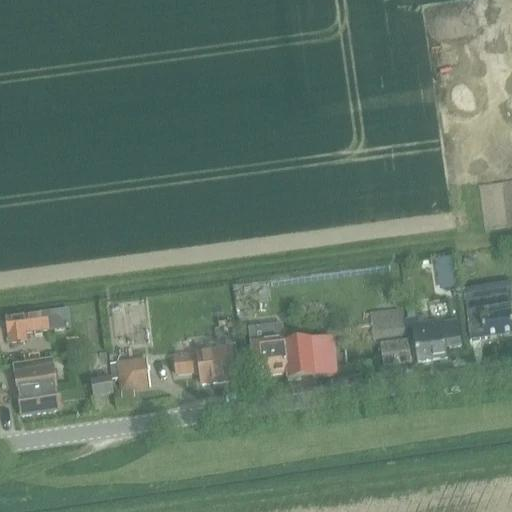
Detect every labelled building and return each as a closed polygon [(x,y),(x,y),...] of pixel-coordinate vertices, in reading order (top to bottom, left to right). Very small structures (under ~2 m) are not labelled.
[(452,260),(436,262),(438,281),(454,278),(452,260)] [(465,304),(466,313),(468,323),(471,343),(511,336),(511,319),(511,316),(508,297),(465,304)] [(48,316),(7,321),(10,346),(27,344),(26,336),(50,333),(70,330),(68,313),(48,316)] [(371,326),(373,344),(407,339),(405,322),(371,326)] [(412,331),(415,345),(418,365),(448,361),(446,350),(462,348),(460,339),(458,324),(442,326),(412,331)] [(284,327),(248,331),(250,345),(252,345),(255,367),(256,378),(279,376),(287,375),(288,382),(335,376),(337,376),(335,365),(334,356),(332,339),(283,345),(283,341),(286,341),(284,327)] [(338,372),(354,372),(354,344),(337,344),(338,372)] [(380,348),(381,349),(383,369),(411,365),(408,344),(380,348)] [(234,382),(233,370),(231,352),(175,359),(177,377),(201,374),(202,386),(234,382)] [(147,362),(118,366),(120,381),(120,383),(149,379),(147,362)] [(118,366),(110,366),(112,382),(120,381),(118,366)] [(59,412),(56,391),(54,391),(52,379),(51,370),(18,375),(21,396),(19,397),(22,418),(59,412)] [(0,393),(2,405),(16,403),(12,382),(0,384),(0,393)] [(91,385),(93,400),(114,397),(112,382),(91,385)]
